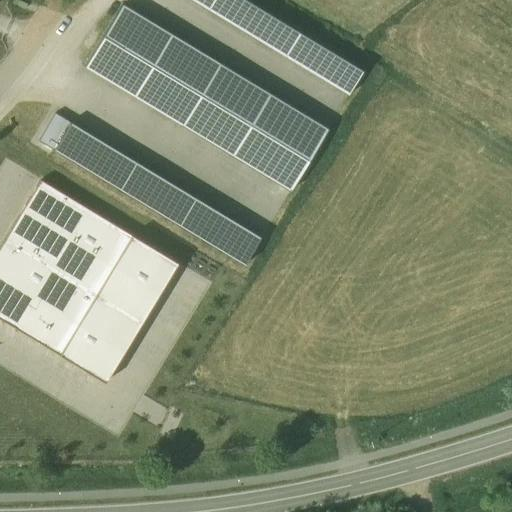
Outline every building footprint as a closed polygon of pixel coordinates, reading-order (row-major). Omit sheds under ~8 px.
[(232,0),(182,0),(349,103),(364,80),(232,0)] [(326,138),(219,73),(182,133),(289,198),(326,138)] [(55,114),(38,141),(53,150),(69,122),(55,114)] [(40,189),(0,254),(0,323),(59,360),(131,245),(40,189)] [(175,272),(131,245),(59,360),(103,387),(175,272)]
